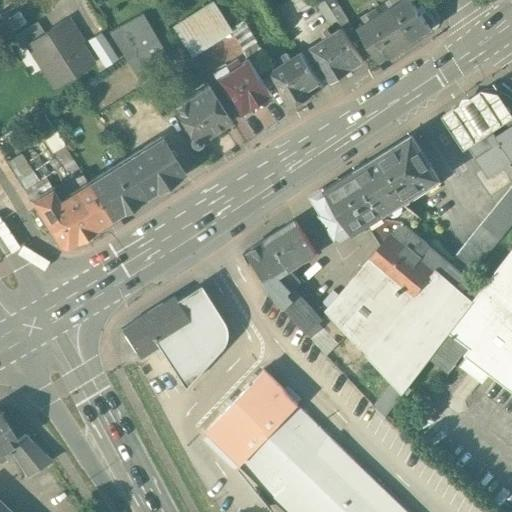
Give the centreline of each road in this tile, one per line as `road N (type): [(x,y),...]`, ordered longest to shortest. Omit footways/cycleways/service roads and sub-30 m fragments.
road 1 (primary): [(36,325),(493,35)]
road 2 (primary): [(36,325),(156,511)]
